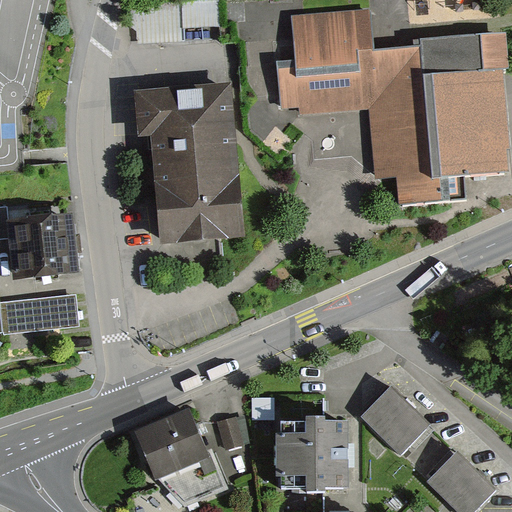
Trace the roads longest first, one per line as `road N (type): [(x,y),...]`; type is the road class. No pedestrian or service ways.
road 1 (tertiary): [(133,404),(511,238)]
road 2 (residential): [(133,404),(118,365),(88,151),(85,95),(107,0)]
road 3 (tertiary): [(13,450),(133,404)]
